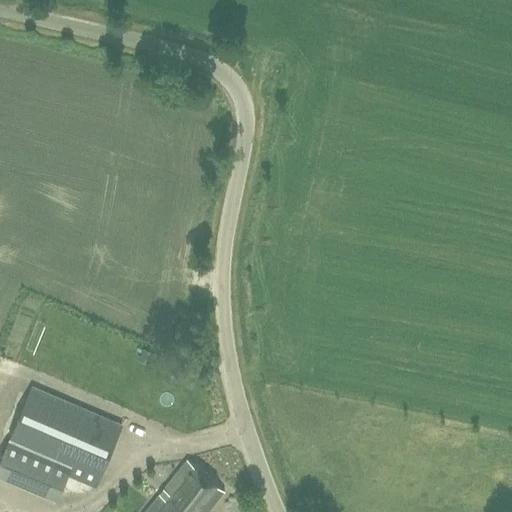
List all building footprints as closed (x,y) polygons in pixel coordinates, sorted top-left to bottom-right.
[(155,265),(177,275),(184,260),(162,251),(155,265)] [(73,385),(196,436),(212,398),(183,386),(186,379),(84,337),(76,358),(68,354),(62,367),(78,373),(73,385)] [(97,488),(124,425),(32,386),(0,461),(0,477),(56,501),(66,475),(97,488)] [(207,511),(224,491),(211,480),(206,487),(196,479),(201,473),(187,462),(160,497),(179,511),(207,511)] [(179,511),(160,497),(147,511),(179,511)]
